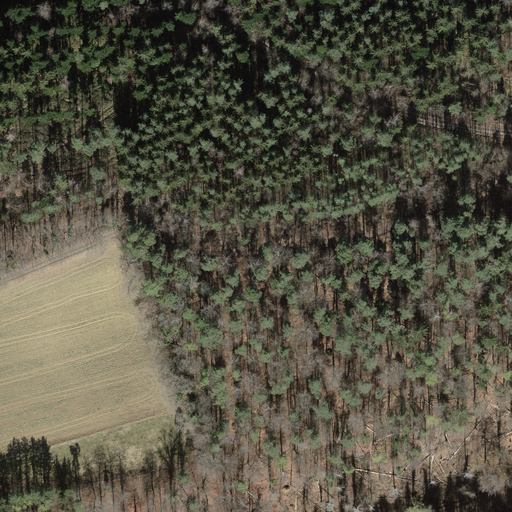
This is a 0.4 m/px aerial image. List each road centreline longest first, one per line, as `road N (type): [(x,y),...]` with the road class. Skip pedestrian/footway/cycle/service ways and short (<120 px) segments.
road 1 (track): [(168,238),(269,247),(398,224),(511,180)]
road 2 (track): [(511,128),(372,100),(195,0)]
